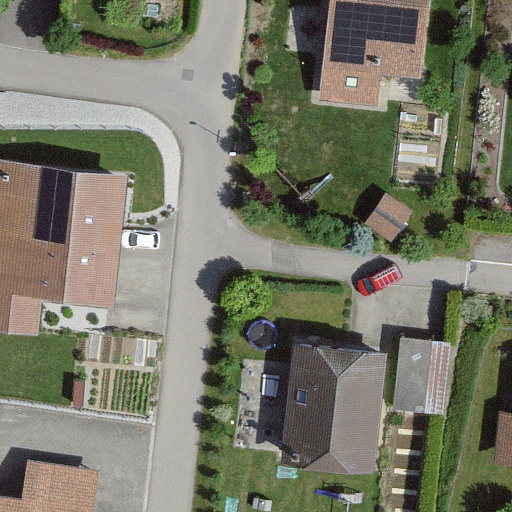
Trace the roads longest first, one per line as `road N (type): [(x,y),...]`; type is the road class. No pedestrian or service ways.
road 1 (residential): [(215,99),(171,511)]
road 2 (residential): [(0,74),(215,99)]
